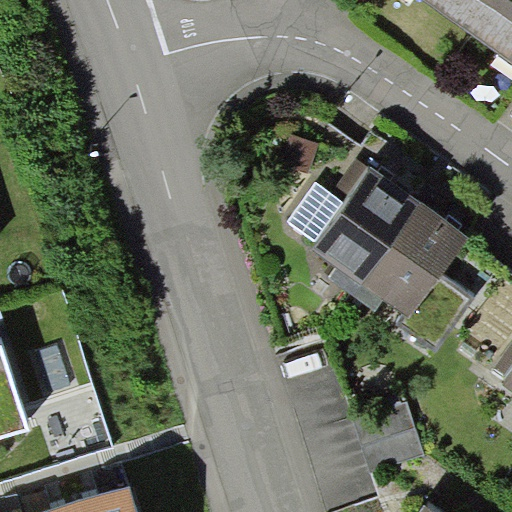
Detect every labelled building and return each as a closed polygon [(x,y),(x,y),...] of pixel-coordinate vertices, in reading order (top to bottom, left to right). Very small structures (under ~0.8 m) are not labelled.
[(511,0),(420,0),(511,65),(511,0)] [(310,172),(318,143),(291,135),(283,164),(310,172)] [(421,201),(369,166),(344,204),(318,240),(313,250),(337,266),(361,284),(421,201)] [(318,240),(344,204),(316,184),(290,220),(318,240)] [(361,284),(383,300),(403,314),(395,323),(433,351),(470,299),(438,275),(467,235),(421,201),(361,284)] [(374,310),(383,300),(361,284),(337,266),(329,277),(374,310)] [(0,439),(29,430),(1,344),(0,344),(0,439)] [(511,368),(502,383),(511,389),(511,368)] [(80,501),(83,511),(139,511),(131,485),(80,501)] [(83,511),(80,501),(44,511),(83,511)]
